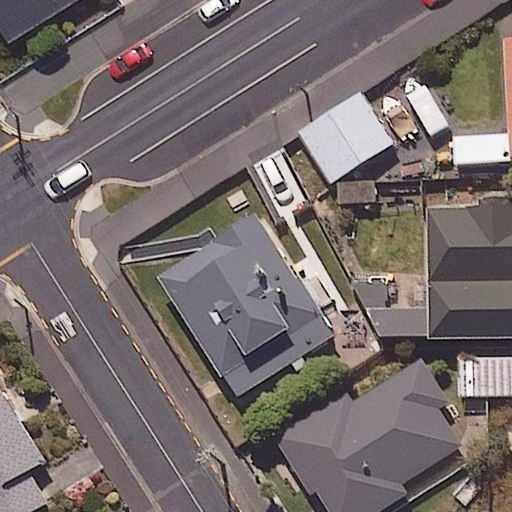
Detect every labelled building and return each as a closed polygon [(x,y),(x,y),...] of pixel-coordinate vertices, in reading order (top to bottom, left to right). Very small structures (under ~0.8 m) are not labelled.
[(92,0),(0,0),(0,27),(14,49),(92,0)] [(511,48),(511,63),(511,138),(459,142),(461,172),(511,169),(511,48)] [(452,121),(425,77),(406,88),(433,132),(452,121)] [(399,149),(366,97),(303,137),(336,189),(399,149)] [(311,198),(287,153),(262,167),(286,211),(311,198)] [(511,217),(436,219),(439,349),(511,347),(511,217)] [(340,341),(263,222),(164,285),(241,405),(340,341)] [(433,317),(377,318),(377,344),(433,343),(433,317)] [(511,361),(460,363),(462,403),(511,400),(511,361)] [(454,406),(425,363),(291,452),(330,511),(393,511),(413,499),(408,491),(468,452),(443,413),(454,406)] [(51,470),(0,385),(0,511),(52,511),(34,480),(51,470)]
